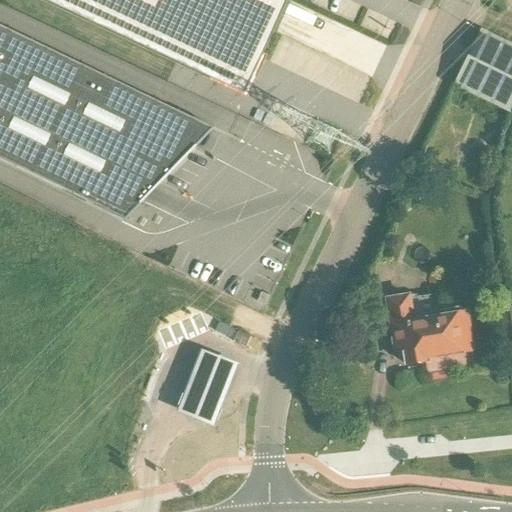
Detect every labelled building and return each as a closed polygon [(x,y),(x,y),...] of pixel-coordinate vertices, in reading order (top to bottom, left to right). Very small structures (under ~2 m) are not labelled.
[(43,0),(249,94),(291,0),(43,0)] [(213,130),(0,27),(0,160),(124,220),(139,205),(140,206),(213,130)] [(453,86),(510,114),(511,106),(511,46),(480,30),(453,86)] [(426,359),(472,351),(466,312),(461,313),(459,306),(444,309),(441,291),(386,301),(395,352),(403,351),(405,365),(426,361),(426,359)] [(219,324),(215,334),(226,339),(230,329),(219,324)] [(233,342),(245,348),(250,338),(238,332),(233,342)] [(236,366),(201,351),(191,376),(181,403),(178,413),(197,420),(214,427),(219,414),(229,389),(236,366)]
